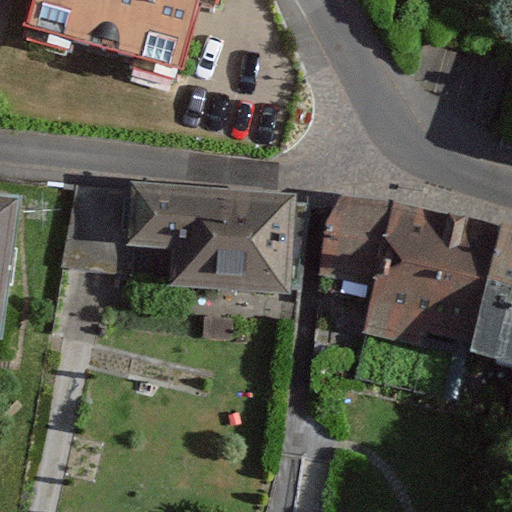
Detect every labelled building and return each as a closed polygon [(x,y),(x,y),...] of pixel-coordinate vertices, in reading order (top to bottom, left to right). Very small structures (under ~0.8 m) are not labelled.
[(211,0),(49,0),(37,42),(187,86),(211,0)] [(295,293),(296,201),(89,192),(73,270),(126,279),(132,247),(181,249),(183,290),(295,293)] [(473,351),(499,235),(348,202),(332,276),(384,287),(375,329),(473,351)] [(18,217),(0,214),(0,347),(1,348),(18,217)] [(511,238),(499,235),(473,351),(511,359),(511,238)]
